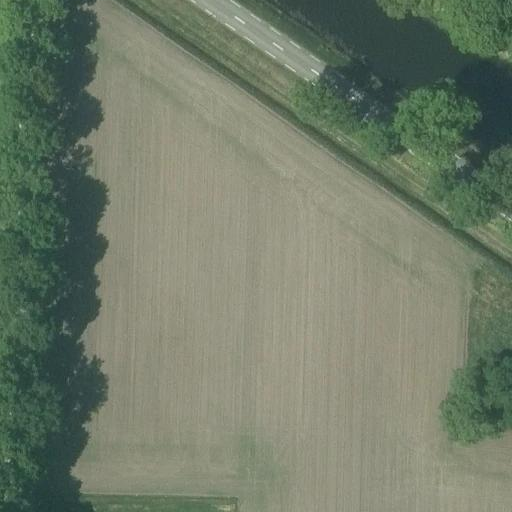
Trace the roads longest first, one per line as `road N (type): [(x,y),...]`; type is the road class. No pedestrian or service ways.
road 1 (unclassified): [(10,511),(31,0)]
road 2 (secondary): [(511,214),(200,0)]
